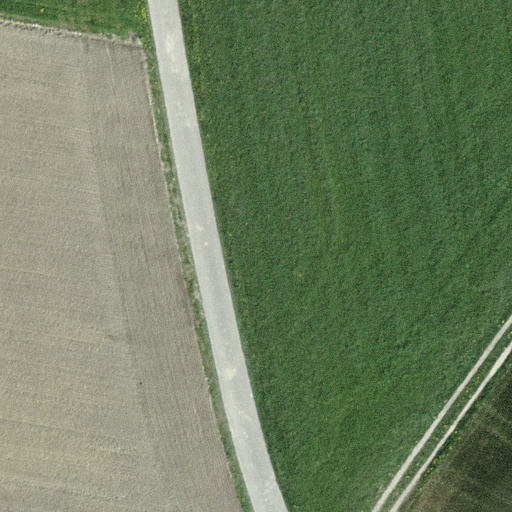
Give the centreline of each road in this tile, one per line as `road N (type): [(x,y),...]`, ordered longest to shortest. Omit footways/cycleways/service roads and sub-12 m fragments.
road 1 (unclassified): [(163,0),(229,376),(270,511)]
road 2 (track): [(391,511),(511,342)]
